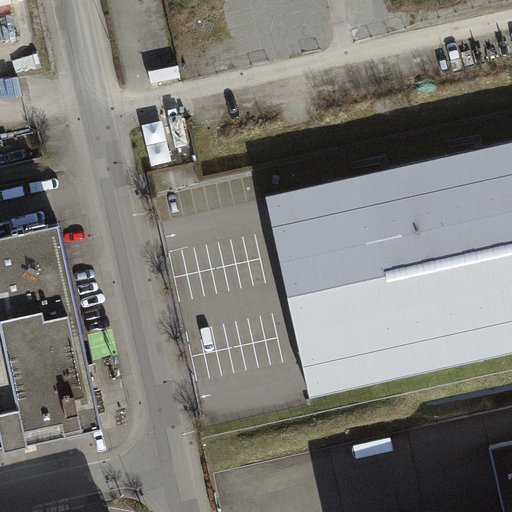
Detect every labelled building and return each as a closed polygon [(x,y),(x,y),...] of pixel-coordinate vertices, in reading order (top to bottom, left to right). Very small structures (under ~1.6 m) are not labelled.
[(0,0),(0,17),(16,15),(13,0),(0,0)] [(511,140),(328,181),(330,190),(315,194),(319,211),(334,207),(372,381),(511,350),(511,140)] [(330,190),(328,181),(266,194),(310,395),(372,381),(334,207),(319,211),(315,194),(330,190)] [(96,395),(58,222),(0,234),(0,447),(102,425),(98,407),(101,406),(100,400),(99,394),(96,395)] [(511,511),(511,439),(489,445),(503,511),(511,511)]
